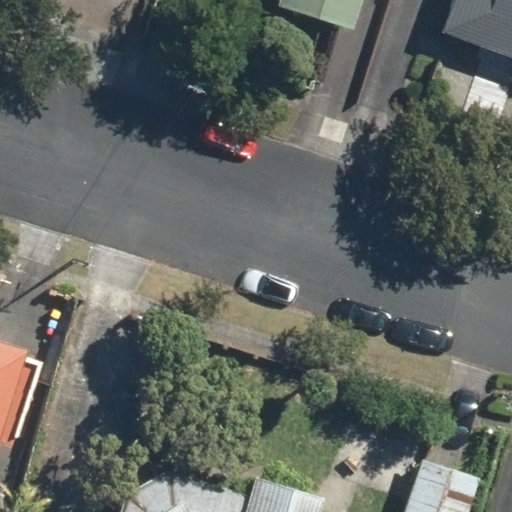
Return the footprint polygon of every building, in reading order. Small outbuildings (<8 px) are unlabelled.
[(273,0),(272,3),(346,27),(353,0),(273,0)] [(511,0),(446,0),(436,32),(511,58),(511,0)] [(0,419),(23,347),(0,339),(0,419)] [(407,511),(467,511),(478,477),(423,460),(407,511)] [(315,511),(321,497),(254,477),(248,494),(167,469),(121,495),(116,511),(315,511)]
